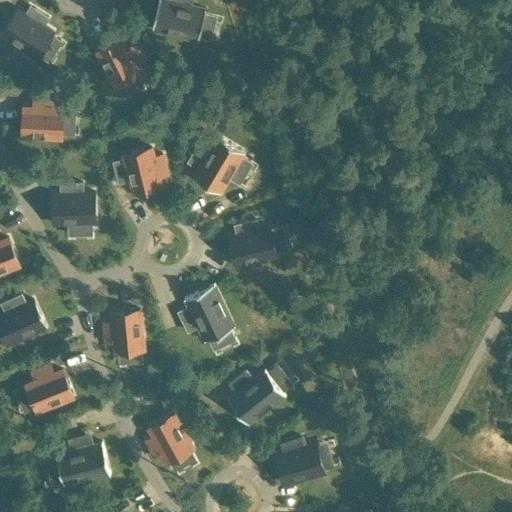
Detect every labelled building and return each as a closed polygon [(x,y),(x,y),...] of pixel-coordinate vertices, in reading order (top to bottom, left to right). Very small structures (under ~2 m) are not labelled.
[(159,0),(153,28),(154,28),(198,38),(198,39),(199,39),(207,7),(205,7),(192,4),(192,0),(159,0)] [(30,15),(19,8),(2,33),(38,56),(54,30),(45,24),(50,16),(35,7),(30,15)] [(130,50),(123,37),(98,49),(116,85),(141,72),(137,64),(145,60),(138,46),(130,50)] [(55,107),(55,98),(40,97),(39,106),(24,105),(23,134),(62,136),(64,108),(55,107)] [(221,191),(245,150),(218,134),(211,148),(201,142),(192,156),(201,161),(193,174),(221,191)] [(125,153),(134,192),(161,186),(157,170),(166,168),(163,153),(154,155),(153,147),(125,153)] [(55,222),(95,220),(94,192),(83,192),(83,182),(66,182),(67,192),(54,192),(55,222)] [(243,232),(230,235),(237,263),(276,254),(270,226),(259,228),(256,219),(241,223),(243,232)] [(0,269),(19,262),(9,237),(0,240),(0,269)] [(234,325),(214,283),(186,296),(192,309),(182,314),(189,329),(199,324),(206,338),(234,325)] [(0,322),(9,343),(45,327),(33,299),(21,304),(17,296),(3,302),(7,311),(0,314),(0,322)] [(143,347),(139,309),(113,312),(115,325),(104,326),(106,342),(116,341),(117,350),(143,347)] [(37,408),(73,394),(63,369),(49,374),(46,365),(32,371),(36,380),(28,384),(37,408)] [(241,387),(229,397),(248,422),(285,392),(266,368),(253,377),(247,369),(234,379),(241,387)] [(174,412),(149,425),(157,439),(149,443),(156,456),(164,452),(168,460),(193,446),(174,412)] [(72,448),(57,452),(65,484),(110,472),(103,441),(88,445),(85,434),(69,438),(72,448)] [(290,450),(277,454),(285,481),(324,469),(315,442),(305,445),(302,436),(287,441),(290,450)]
